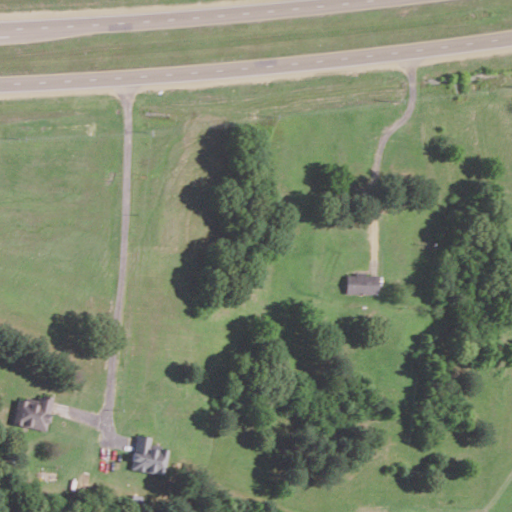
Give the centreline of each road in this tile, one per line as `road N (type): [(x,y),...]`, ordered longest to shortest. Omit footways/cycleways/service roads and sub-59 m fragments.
road 1 (trunk): [(0,83),(254,66),(511,36)]
road 2 (trunk): [(366,0),(0,28)]
